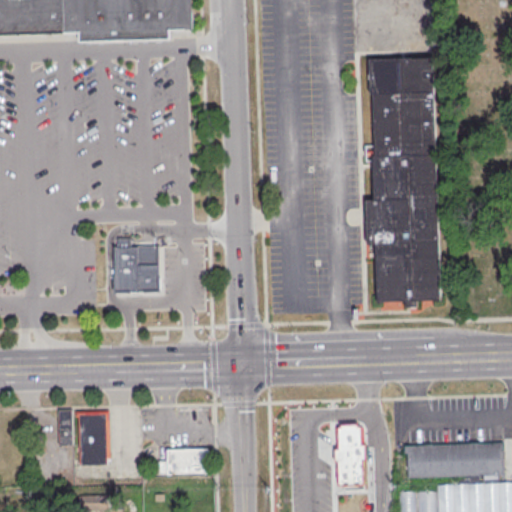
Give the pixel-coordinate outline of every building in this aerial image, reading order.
[(0,0),(193,0),(194,30),(170,31),(170,38),(80,41),(80,33),(0,35),(0,0)] [(370,60),(434,57),(442,303),(378,305),(376,247),(367,247),(366,201),(374,201),(370,60)] [(116,238),(131,238),(132,243),(160,242),(161,292),(117,292),(116,238)] [(59,410),(73,410),(73,412),(73,445),(59,445),(59,410)] [(81,466),(80,445),(73,445),(73,412),(108,411),(109,460),(108,460),(108,465),(81,466)] [(286,475),(335,474),(335,458),(342,458),(342,440),(335,440),(334,424),(286,424),(286,475)] [(340,424),(340,428),(337,428),(338,449),(334,449),(334,462),(337,462),(338,489),(364,489),(363,462),(371,462),(371,447),(362,447),(361,427),(357,427),(357,424),(340,424)] [(408,445),(503,443),(504,475),(408,478),(408,445)] [(167,450),(209,449),(209,474),(160,475),(160,461),(168,461),(167,450)] [(511,511),(511,482),(438,483),(438,490),(400,491),(400,511),(511,511)] [(78,495),(77,511),(116,511),(116,495),(78,495)]
